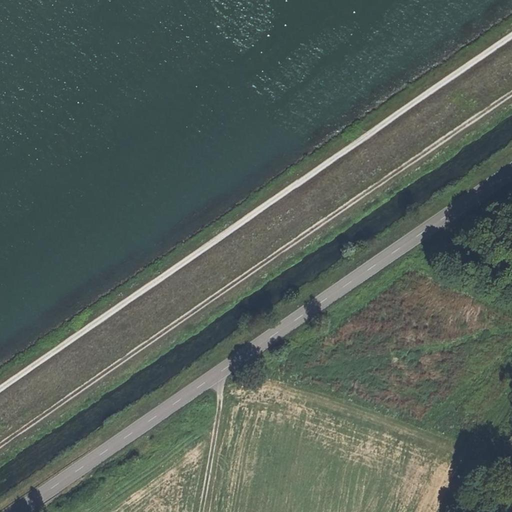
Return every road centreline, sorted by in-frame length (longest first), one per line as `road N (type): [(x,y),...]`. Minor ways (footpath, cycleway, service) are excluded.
road 1 (track): [(511,33),(0,385)]
road 2 (track): [(511,98),(0,446)]
road 3 (tertiary): [(511,168),(14,511)]
road 4 (track): [(433,511),(511,369)]
road 5 (track): [(230,362),(203,511)]
